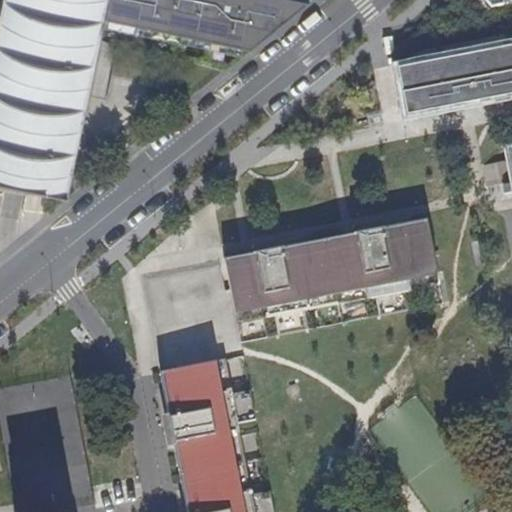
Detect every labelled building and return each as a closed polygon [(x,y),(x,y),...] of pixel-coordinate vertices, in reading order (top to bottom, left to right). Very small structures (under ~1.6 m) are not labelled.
[(0,0),(0,184),(66,198),(68,197),(105,17),(108,0),(0,0)] [(109,0),(105,17),(252,46),(308,0),(109,0)] [(511,0),(485,0),(492,8),(511,4),(511,0)] [(252,46),(105,17),(104,25),(244,53),(252,46)] [(511,46),(398,68),(406,109),(511,88),(511,46)] [(511,88),(406,109),(407,116),(511,95),(511,88)] [(383,228),(384,237),(400,234),(400,231),(429,225),(428,219),(383,228)] [(365,240),(343,245),(343,242),(299,250),(300,253),(283,256),(282,248),(263,251),(265,260),(242,264),(242,261),(226,264),(238,322),(276,315),(279,335),(307,329),(303,310),(376,296),(380,316),(408,310),(404,290),(440,283),(429,225),(400,231),(400,234),(384,237),(383,228),(363,232),(365,240)] [(363,232),(282,248),(283,256),(300,253),(299,250),(343,242),(343,245),(365,240),(363,232)] [(225,259),(226,264),(242,261),(242,264),(265,260),(263,251),(225,259)] [(191,501),(194,500),(196,511),(274,511),(271,493),(251,497),(236,424),(256,420),(251,392),(231,396),(224,359),(166,371),(171,400),(174,399),(178,416),(169,417),(173,436),(181,434),(186,457),(183,458),(191,501)] [(160,372),(169,417),(178,416),(174,399),(171,400),(166,371),(160,372)] [(187,511),(196,511),(194,500),(191,501),(183,458),(186,457),(181,434),(173,436),(187,511)]
